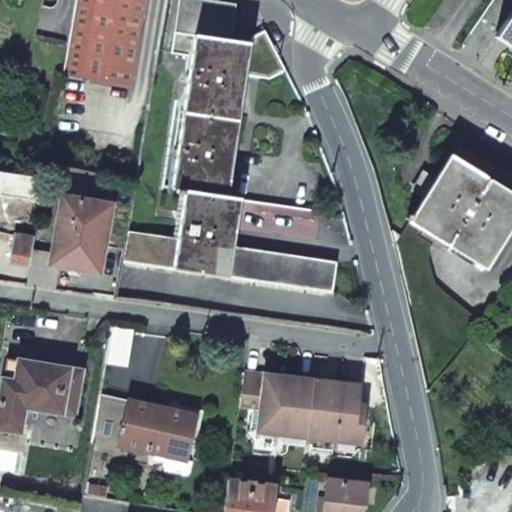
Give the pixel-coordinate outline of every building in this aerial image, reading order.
[(0,0),(0,61),(63,77),(68,49),(33,41),(42,0),(0,0)] [(131,88),(144,0),(75,0),(68,49),(63,77),(131,88)] [(227,11),(181,4),(174,52),(190,55),(172,190),(177,190),(177,195),(184,196),(177,240),(127,232),(122,262),(228,277),(233,247),(235,231),(239,199),(227,198),(245,76),(268,79),(284,69),(261,31),(248,40),(249,42),(249,45),(223,41),(227,11)] [(511,10),(497,34),(505,39),(511,43),(511,10)] [(511,194),(461,163),(450,157),(410,223),(433,238),(486,270),(511,226),(511,194)] [(52,253),(50,263),(59,264),(95,270),(100,268),(111,204),(61,196),(52,253)] [(319,212),(239,199),(235,231),(315,243),(319,212)] [(433,238),(410,223),(397,243),(412,317),(428,389),(474,335),(481,325),(433,285),(427,261),(428,248),(433,238)] [(15,235),(10,263),(29,266),(32,250),(33,238),(15,235)] [(335,263),(233,247),(228,277),(331,293),(335,263)] [(57,277),(59,264),(50,263),(52,253),(32,250),(29,266),(26,285),(54,290),(57,277)] [(73,415),(80,371),(43,365),(5,358),(0,388),(0,429),(19,432),(24,407),(73,415)] [(274,434),(281,377),(263,375),(262,380),(256,379),(256,374),(249,373),(242,372),(238,406),(251,407),(248,431),(274,434)] [(281,385),(295,386),(296,379),(283,377),(281,385)] [(281,385),(276,434),(302,438),(308,380),(302,380),(296,379),(295,386),(281,385)] [(324,382),(310,381),(310,388),(323,390),(324,382)] [(310,388),(304,438),(330,441),(337,384),(330,383),(324,382),(323,390),(310,388)] [(338,384),(331,441),(359,444),(364,407),(356,407),(357,397),(351,396),(352,386),(345,385),(338,384)] [(96,397),(88,443),(117,451),(119,445),(185,460),(194,416),(161,409),(128,401),(127,404),(96,397)] [(268,511),(272,485),(228,480),(224,511),(268,511)] [(357,511),(362,506),(365,485),(326,480),(323,500),(316,499),(314,511),(357,511)] [(106,511),(109,498),(80,494),(76,511),(106,511)]
